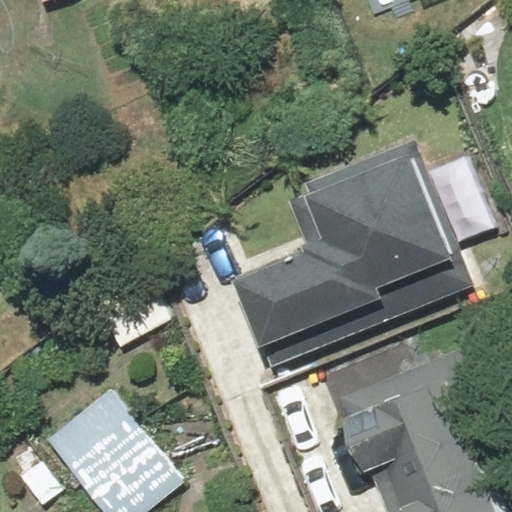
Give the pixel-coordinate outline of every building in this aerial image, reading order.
[(39,0),(43,11),(73,0),(39,0)] [(327,354),(465,296),(405,152),(299,196),(321,247),(229,285),(260,360),(319,335),(327,354)] [(123,347),(173,316),(148,275),(98,305),(123,347)] [(382,483),(392,511),(511,511),(511,488),(459,342),(355,380),(360,393),(327,405),(358,492),(382,483)] [(151,511),(182,488),(111,395),(48,443),(101,511),(151,511)]
